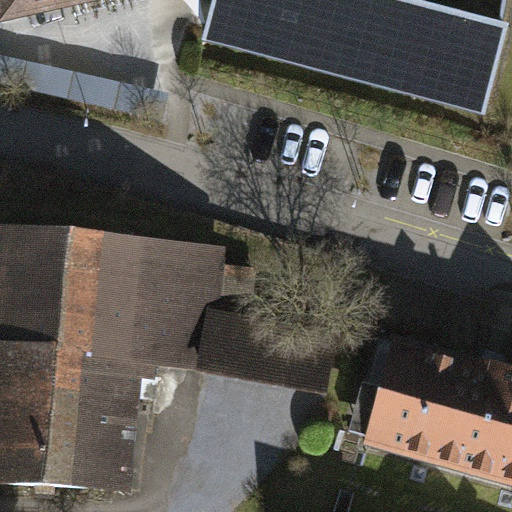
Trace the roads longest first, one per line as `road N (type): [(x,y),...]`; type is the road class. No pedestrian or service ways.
road 1 (residential): [(0,129),(511,276)]
road 2 (unknown): [(0,509),(138,511)]
